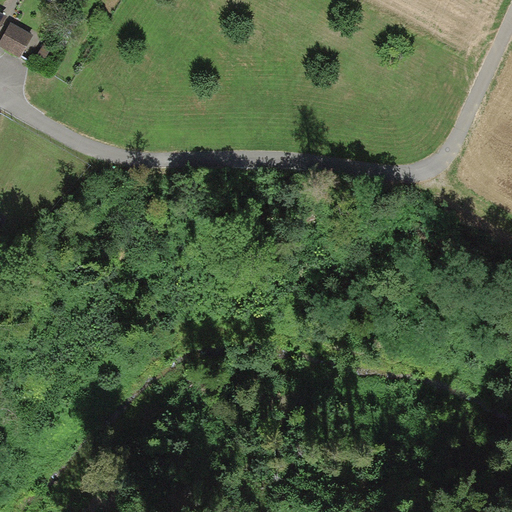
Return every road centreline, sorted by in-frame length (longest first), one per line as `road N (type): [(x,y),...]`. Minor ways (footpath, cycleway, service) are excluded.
road 1 (track): [(419,173),(279,158),(148,160),(106,152),(50,126)]
road 2 (track): [(511,20),(453,146),(419,173)]
